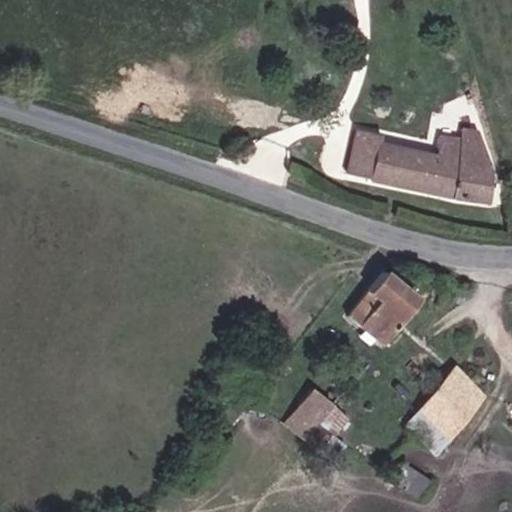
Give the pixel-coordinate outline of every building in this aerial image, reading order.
[(220,112),(242,119),(250,88),(251,80),(232,74),(220,112)] [(267,125),(271,110),(275,93),(250,88),(242,119),(267,125)] [(271,110),(280,112),(283,97),(275,93),(271,110)] [(425,146),(403,138),(408,121),(379,112),(370,139),(351,134),(343,164),(417,187),(425,146)] [(417,187),(443,196),(457,138),(408,121),(403,138),(425,146),(417,187)] [(484,193),(472,189),(480,154),(475,154),(478,144),(457,138),(443,196),(461,201),(480,207),(484,193)] [(436,229),(452,234),(461,201),(443,196),(436,229)] [(279,271),(299,283),(317,255),(295,244),(279,271)] [(341,316),(372,339),(412,289),(381,265),(341,316)] [(221,355),(240,364),(251,345),(231,334),(221,355)] [(408,413),(446,441),(480,396),(442,368),(408,413)] [(308,416),(322,398),(303,385),(290,401),(308,416)] [(297,431),(308,416),(290,401),(277,417),(297,431)]
